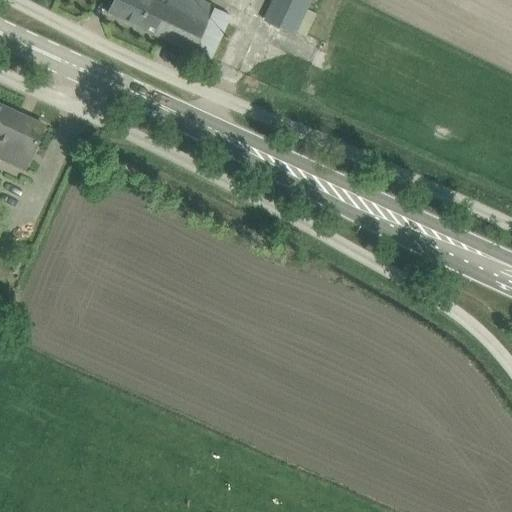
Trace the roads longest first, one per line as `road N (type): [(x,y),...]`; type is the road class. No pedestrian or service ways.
road 1 (unclassified): [(0,73),(168,151),(447,306),(511,369)]
road 2 (primary): [(511,273),(0,35)]
road 3 (unclassified): [(511,226),(11,0)]
